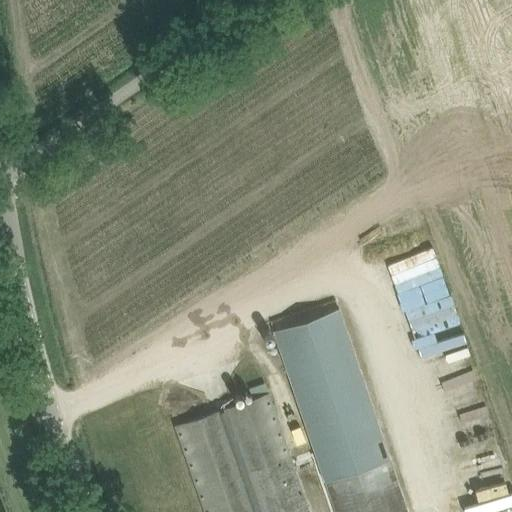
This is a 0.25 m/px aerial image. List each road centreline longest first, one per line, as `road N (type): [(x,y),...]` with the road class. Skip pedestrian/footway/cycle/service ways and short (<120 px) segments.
road 1 (unclassified): [(0,165),(48,121),(227,0)]
road 2 (unclassified): [(79,511),(0,244)]
